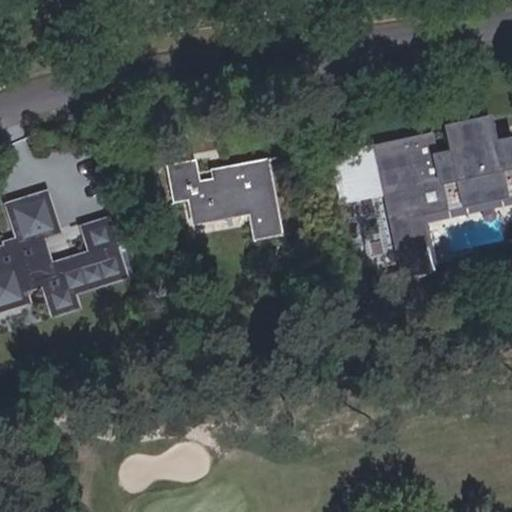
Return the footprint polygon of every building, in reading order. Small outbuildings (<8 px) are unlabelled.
[(490,134),(495,133),(491,109),(483,110),(490,134)] [(453,141),(490,134),(483,110),(450,115),(453,141)] [(421,198),(502,182),(490,134),(453,141),(430,145),(426,123),(382,131),(405,259),(432,254),(421,198)] [(502,182),(511,180),(511,141),(510,130),(495,133),(490,134),(502,182)] [(256,227),(285,224),(271,145),(226,151),(228,163),(201,167),(199,155),(198,147),(171,152),(177,187),(190,185),(194,206),(252,199),(254,212),(256,227)] [(201,167),(228,163),(226,151),(199,155),(201,167)] [(61,181),(41,186),(49,217),(69,212),(61,181)] [(43,219),(49,217),(41,186),(28,190),(35,221),(0,230),(0,291),(19,287),(16,276),(41,270),(49,300),(74,293),(70,277),(120,264),(115,245),(129,241),(124,222),(111,225),(105,202),(88,206),(95,231),(49,243),(43,219)] [(196,221),(254,212),(252,199),(194,206),(196,221)]
